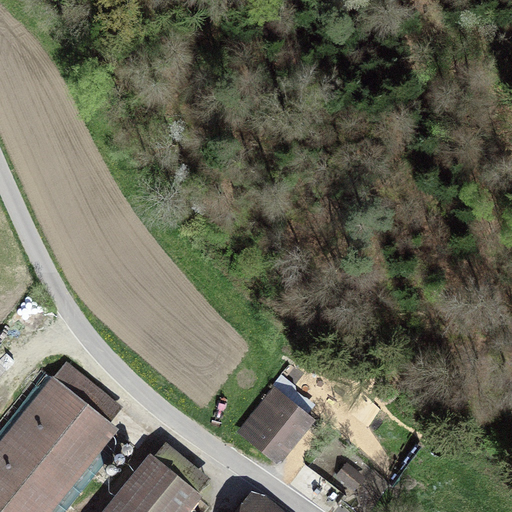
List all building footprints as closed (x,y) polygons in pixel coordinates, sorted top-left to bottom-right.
[(53,381),(0,446),(0,509),(3,511),(34,511),(106,423),(53,381)] [(304,418),(275,394),(245,432),(274,455),(304,418)] [(180,511),(196,493),(155,460),(112,511),(180,511)] [(363,479),(348,465),(337,477),(352,491),(363,479)] [(265,511),(253,502),(244,511),(265,511)]
